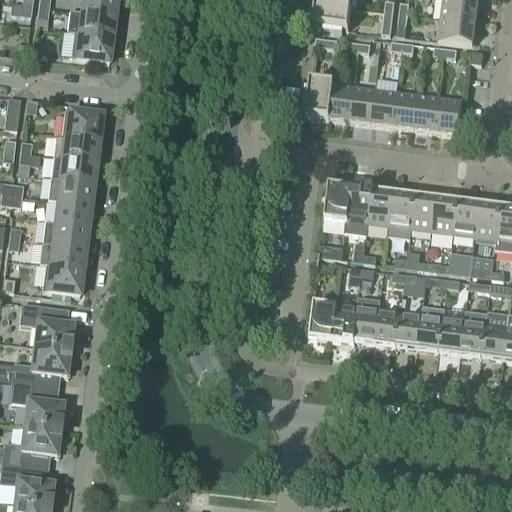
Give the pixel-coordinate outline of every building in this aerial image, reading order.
[(25,0),(21,0),(21,11),(31,12),(33,1),(25,0)] [(108,0),(82,0),(80,18),(114,22),(116,1),(108,0)] [(316,0),(316,8),(350,12),(351,0),(316,0)] [(443,0),(443,4),(477,8),(478,0),(443,0)] [(39,2),(37,13),(48,14),(49,3),(39,2)] [(443,4),(440,25),(475,30),(477,8),(443,4)] [(385,7),(384,17),(392,18),(394,8),(385,7)] [(350,12),(316,8),(316,9),(315,8),(312,32),(347,37),(350,12)] [(31,12),(21,11),(11,9),(10,20),(30,23),(31,12)] [(399,9),(398,20),(407,21),(408,10),(399,9)] [(48,14),(37,13),(36,24),(47,25),(48,14)] [(66,37),(74,38),(78,38),(78,40),(111,44),(114,22),(80,18),(68,17),(66,37)] [(392,18),(384,17),(381,40),(390,41),(392,18)] [(407,21),(398,20),(397,31),(405,32),(407,21)] [(475,30),(440,25),(437,47),(472,52),(475,30)] [(78,38),(74,38),(70,65),(108,70),(111,44),(78,40),(78,38)] [(314,53),(336,55),(337,46),(315,44),(314,53)] [(346,57),(358,58),(359,49),(347,48),(346,57)] [(390,56),(401,58),(402,49),(391,48),(390,56)] [(359,49),(358,58),(369,59),(370,51),(359,49)] [(402,49),(401,58),(412,59),(413,50),(402,49)] [(16,50),(14,64),(25,65),(26,52),(16,50)] [(31,66),(41,67),(43,54),(32,52),(31,66)] [(432,62),(444,63),(445,54),(434,53),(432,62)] [(445,54),(444,63),(455,65),(456,56),(445,54)] [(469,70),(481,72),(482,60),(471,58),(469,70)] [(305,124),(327,127),(332,91),(309,88),(305,124)] [(329,126),(349,128),(353,94),(332,91),(327,127),(329,127),(329,126)] [(349,128),(371,131),(375,97),(353,94),(349,128)] [(371,131),(391,134),(396,99),(375,97),(371,131)] [(391,134),(412,136),(417,102),(396,99),(391,134)] [(412,136),(434,139),(438,105),(417,102),(412,136)] [(2,136),(16,138),(19,106),(7,104),(2,136)] [(438,105),(434,139),(457,142),(461,108),(438,105)] [(26,107),(24,120),(35,121),(36,108),(26,107)] [(64,117),(60,144),(64,145),(65,143),(98,148),(101,122),(64,117)] [(54,143),(52,164),(95,169),(98,148),(65,143),(64,145),(60,144),(54,143)] [(3,146),(2,157),(13,159),(14,148),(3,146)] [(20,148),(19,159),(30,161),(31,150),(20,148)] [(13,159),(2,157),(1,168),(11,170),(13,159)] [(30,161),(19,159),(17,170),(28,172),(30,161)] [(49,185),(59,186),(92,191),(95,169),(52,164),(49,185)] [(59,186),(56,208),(90,212),(92,191),(59,186)] [(323,225),(346,228),(351,192),(328,189),(323,225)] [(1,190),(0,201),(10,202),(12,191),(1,190)] [(12,191),(10,202),(21,203),(22,192),(12,191)] [(346,228),(367,230),(372,195),(351,192),(346,228)] [(367,230),(388,233),(393,199),(373,196),(373,195),(372,195),(367,230)] [(409,245),(410,236),(414,201),(393,199),(388,233),(387,242),(409,245)] [(0,200),(0,211),(9,213),(10,202),(0,201),(0,200)] [(410,236),(431,239),(436,204),(414,201),(410,236)] [(10,202),(9,213),(19,214),(21,203),(10,202)] [(431,239),(453,241),(457,207),(436,204),(431,239)] [(453,241),(474,244),(479,209),(457,207),(453,241)] [(56,208),(54,229),(87,233),(90,212),(56,208)] [(474,244),(496,247),(500,212),(479,209),(474,244)] [(511,213),(500,212),(496,247),(494,256),(511,258),(511,213)] [(54,229),(51,250),(84,254),(87,233),(54,229)] [(9,234),(8,245),(19,246),(20,235),(9,234)] [(19,246),(8,245),(7,256),(17,257),(19,246)] [(39,270),(44,271),(45,270),(82,276),(84,254),(51,250),(42,249),(39,270)] [(328,265),(340,266),(342,253),(329,252),(320,251),(319,261),(318,261),(318,263),(328,265)] [(407,258),(406,267),(405,275),(417,276),(419,260),(407,258)] [(350,268),(362,269),(363,261),(351,260),(350,268)] [(363,261),(362,269),(374,271),(375,263),(363,261)] [(393,273),(405,275),(406,267),(394,265),(393,273)] [(317,272),(316,282),(325,284),(327,271),(317,269),(317,272)] [(45,270),(44,271),(41,297),(78,302),(82,276),(45,270)] [(436,278),(448,280),(449,272),(437,271),(436,278)] [(449,272),(448,280),(460,281),(461,274),(449,272)] [(348,282),(360,283),(361,275),(349,274),(348,282)] [(361,275),(360,283),(372,285),(373,277),(361,275)] [(469,283),(491,285),(492,277),(470,275),(469,283)] [(492,277),(491,285),(502,287),(503,279),(492,277)] [(391,287),(403,288),(404,281),(392,279),(391,287)] [(404,281),(403,288),(415,290),(416,282),(404,281)] [(425,291),(446,294),(447,286),(426,283),(425,291)] [(1,298),(12,299),(14,286),(3,285),(1,298)] [(447,286),(446,294),(458,295),(459,287),(447,286)] [(477,298),(489,299),(490,291),(478,290),(477,298)] [(490,291),(489,299),(510,302),(511,294),(490,291)] [(354,348),(374,351),(378,316),(380,307),(358,305),(357,314),(353,350),(354,350),(354,348)] [(309,344),(331,347),(336,311),(313,308),(309,344)] [(35,334),(33,353),(68,358),(70,347),(72,347),(74,332),(66,331),(68,317),(20,311),(17,332),(35,334)] [(331,347),(353,350),(357,314),(336,311),(331,347)] [(417,356),(438,359),(443,325),(444,315),(422,313),(421,322),(417,356)] [(374,351),(395,354),(400,319),(378,316),(374,351)] [(395,354),(417,356),(421,322),(400,319),(395,354)] [(481,364),(503,367),(508,321),(487,319),(485,330),(481,364)] [(503,367),(511,368),(511,320),(508,321),(503,367)] [(438,359),(460,362),(464,327),(443,325),(438,359)] [(460,362),(481,364),(485,330),(464,327),(460,362)] [(12,370),(10,390),(58,397),(59,383),(67,384),(69,369),(67,369),(68,358),(33,353),(30,372),(12,370)] [(25,413),(23,432),(58,437),(60,426),(62,426),(64,412),(56,411),(58,397),(10,390),(7,411),(25,413)] [(2,449),(0,468),(0,469),(47,476),(49,462),(57,463),(59,448),(57,448),(58,437),(23,432),(20,451),(2,449)] [(0,490),(15,493),(13,511),(14,511),(48,511),(50,505),(52,506),(54,491),(46,490),(47,476),(0,469),(0,490)]
